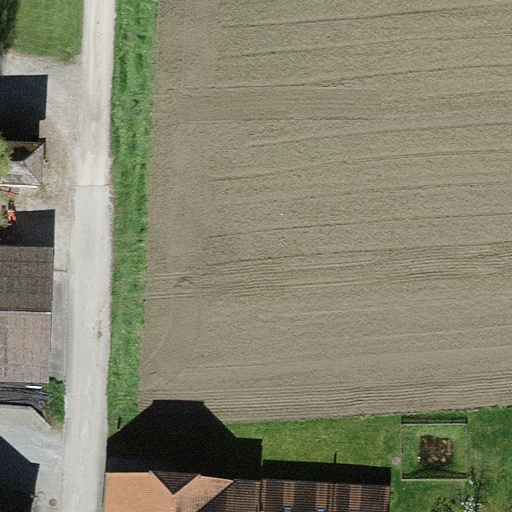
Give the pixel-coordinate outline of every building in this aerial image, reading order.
[(39,150),(0,151),(0,187),(41,186),(39,150)] [(46,275),(0,273),(0,385),(42,387),(46,275)] [(240,511),(243,486),(113,473),(109,511),(240,511)] [(243,486),(240,511),(382,511),(384,499),(243,486)] [(0,511),(27,511),(29,505),(0,496),(0,511)]
